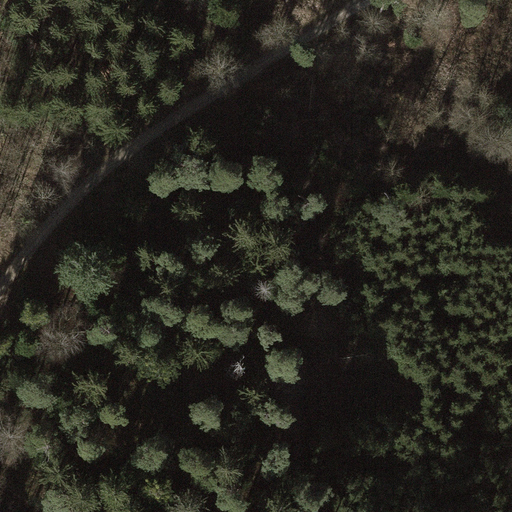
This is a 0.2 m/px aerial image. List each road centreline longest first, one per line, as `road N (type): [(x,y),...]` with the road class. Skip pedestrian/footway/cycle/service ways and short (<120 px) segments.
road 1 (track): [(0,295),(155,116),(328,0)]
road 2 (track): [(79,203),(70,0)]
